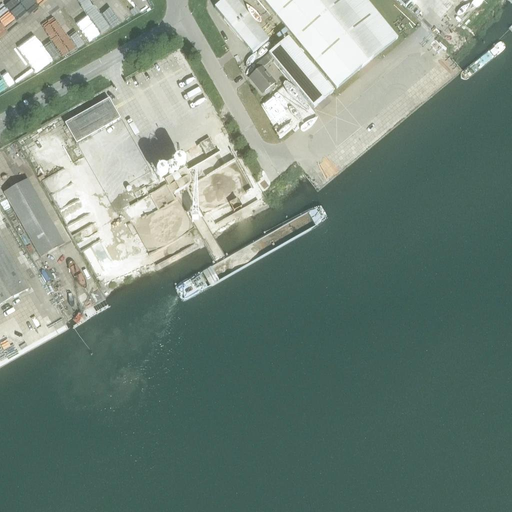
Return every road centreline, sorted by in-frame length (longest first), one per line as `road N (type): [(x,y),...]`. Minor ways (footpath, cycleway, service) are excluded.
road 1 (unclassified): [(426,55),(277,168),(183,15)]
road 2 (unclassified): [(0,121),(183,15)]
